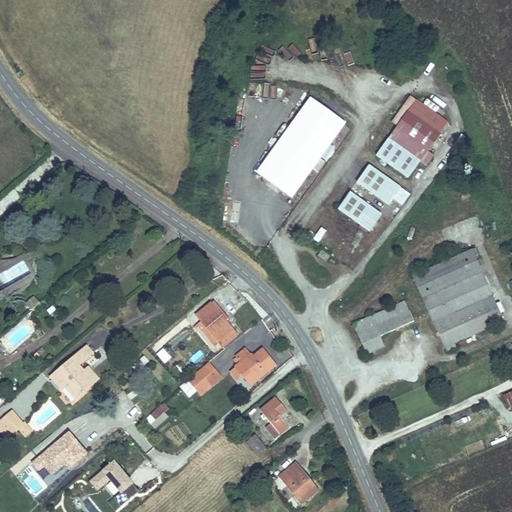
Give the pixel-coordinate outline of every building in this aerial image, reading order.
[(431,95),(424,103),(436,112),(442,104),(431,95)] [(311,99),(258,174),(291,198),(344,123),(311,99)] [(417,100),(396,129),(408,137),(406,140),(412,143),(413,141),(428,152),(449,123),(417,100)] [(389,139),(377,156),(409,179),(421,162),(389,139)] [(370,166),(358,183),(389,205),(402,188),(370,166)] [(370,232),(382,215),(351,192),(339,209),(361,226),(365,228),(370,232)] [(476,249),(413,277),(447,353),(457,348),(454,343),(503,322),(475,257),(479,255),(476,249)] [(322,251),(319,256),(327,262),(330,256),(322,251)] [(0,301),(37,287),(24,256),(0,265),(0,301)] [(176,289),(188,283),(180,267),(167,273),(176,289)] [(225,316),(214,302),(202,312),(207,318),(203,321),(220,343),(232,333),(234,331),(223,317),(225,316)] [(405,302),(354,325),(367,355),(385,347),(381,337),(414,322),(405,302)] [(203,321),(198,325),(215,347),(220,343),(203,321)] [(172,337),(178,345),(189,336),(183,328),(172,337)] [(220,343),(223,347),(236,337),(232,333),(220,343)] [(87,346),(84,349),(90,356),(93,353),(87,346)] [(55,374),(66,388),(76,400),(85,393),(85,392),(97,382),(89,373),(87,374),(85,371),(80,365),(90,356),(84,349),(55,374)] [(236,367),(237,368),(242,375),(251,386),(277,365),(263,349),(253,357),(246,349),(236,357),(237,358),(235,360),(239,365),(236,367)] [(190,381),(202,394),(221,378),(209,365),(190,381)] [(90,367),(85,371),(87,374),(89,373),(97,382),(100,379),(90,367)] [(237,368),(232,372),(237,379),(242,375),(237,368)] [(55,374),(51,377),(63,390),(66,388),(55,374)] [(187,381),(180,387),(189,398),(196,392),(187,381)] [(511,391),(503,395),(509,409),(511,407),(511,391)] [(261,411),(265,415),(262,417),(264,420),(267,418),(272,424),(267,428),(276,439),(289,428),(280,417),(287,411),(276,398),(261,411)] [(155,429),(171,414),(161,404),(145,419),(155,429)] [(0,422),(0,430),(1,432),(6,428),(11,434),(18,428),(26,437),(32,431),(24,422),(23,424),(13,412),(0,422)] [(6,428),(1,432),(6,438),(11,434),(6,428)] [(248,442),(258,454),(265,447),(255,435),(248,442)] [(121,507),(139,493),(115,461),(89,481),(97,492),(105,486),(121,507)] [(281,477),(303,503),(318,491),(296,464),(281,477)]
